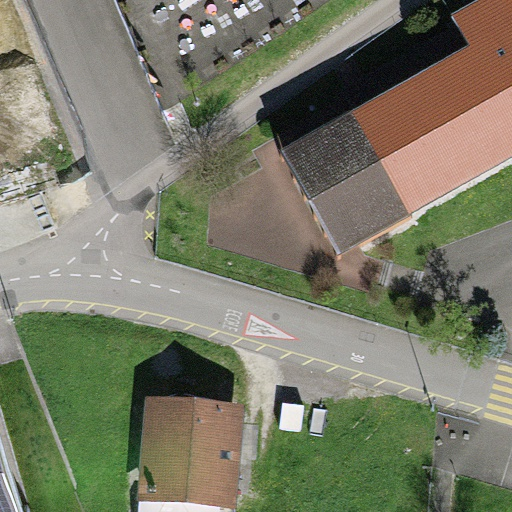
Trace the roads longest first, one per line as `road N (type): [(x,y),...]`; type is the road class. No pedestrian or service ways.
road 1 (residential): [(78,269),(511,393)]
road 2 (residential): [(78,269),(133,194),(407,0)]
